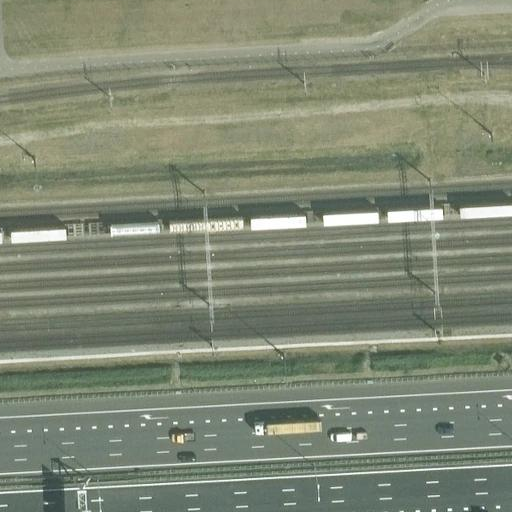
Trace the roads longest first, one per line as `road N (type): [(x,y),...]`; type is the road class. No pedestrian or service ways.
road 1 (motorway): [(511,429),(0,457)]
road 2 (motorway): [(40,511),(511,486)]
